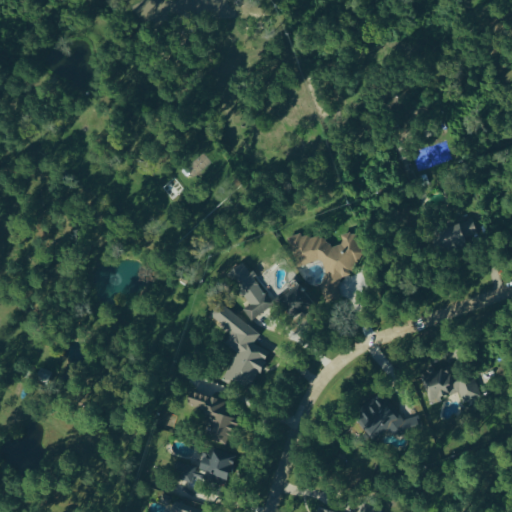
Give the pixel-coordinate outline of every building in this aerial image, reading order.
[(481,239),(472,221),(441,235),(450,254),(481,239)] [(273,307),(243,265),(228,275),(250,306),(242,311),(251,323),(273,307)] [(277,299),(296,323),(317,305),(302,286),(291,294),(288,290),(277,299)] [(262,332),(219,310),(210,326),(230,336),(224,347),(237,354),(222,382),(249,396),(270,354),(254,346),(262,332)] [(428,401),(458,397),(456,384),(453,384),(452,372),(424,375),(428,401)] [(463,407),(481,402),(475,379),(457,384),(463,407)] [(226,401),(191,393),(187,408),(204,412),(202,420),(214,423),(209,443),(227,447),(228,440),(236,442),(241,421),(230,419),(232,411),(224,409),(226,401)] [(371,447),(422,433),(418,418),(398,422),(391,395),(366,401),(370,416),(363,418),(371,447)] [(199,474),(229,485),(238,459),(228,455),(227,457),(215,452),(212,462),(204,460),(199,474)] [(204,511),(199,497),(166,510),(166,511),(204,511)]
